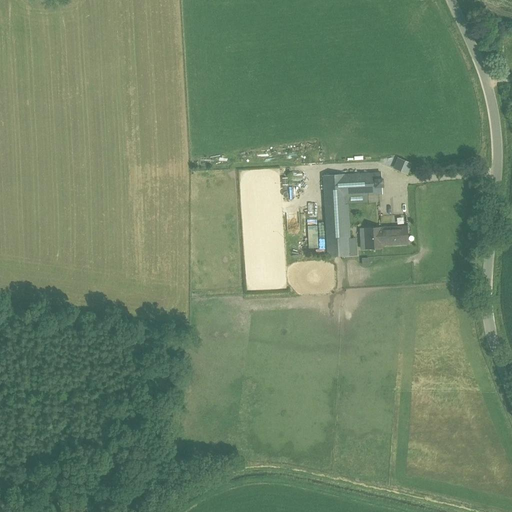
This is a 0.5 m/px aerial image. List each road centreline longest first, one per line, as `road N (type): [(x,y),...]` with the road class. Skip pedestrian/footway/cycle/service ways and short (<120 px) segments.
road 1 (unclassified): [(511,389),(488,317),(496,125),(489,85),(452,0)]
road 2 (track): [(470,511),(263,466),(226,472),(163,511)]
